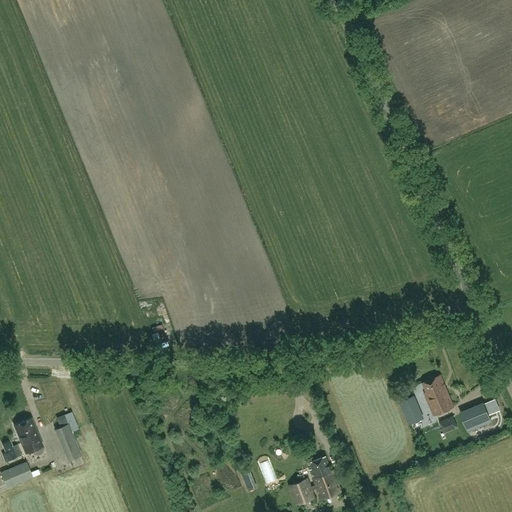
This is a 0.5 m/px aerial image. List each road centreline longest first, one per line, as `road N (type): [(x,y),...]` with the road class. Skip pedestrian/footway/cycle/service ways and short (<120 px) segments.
road 1 (unclassified): [(0,354),(311,349),(472,287)]
road 2 (unclassified): [(472,287),(346,0)]
